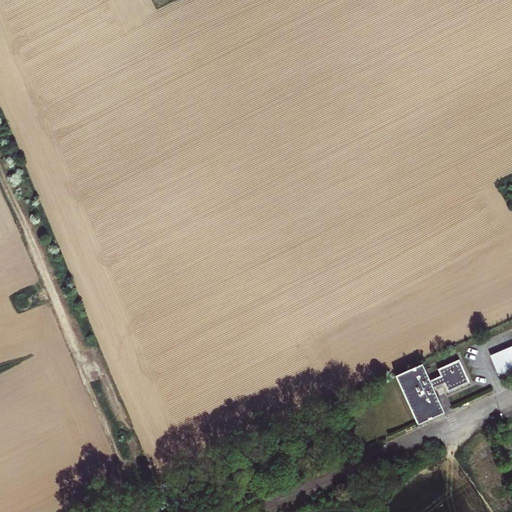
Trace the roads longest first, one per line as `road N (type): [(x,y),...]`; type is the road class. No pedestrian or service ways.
road 1 (track): [(0,173),(127,472)]
road 2 (unclassified): [(266,511),(511,398)]
